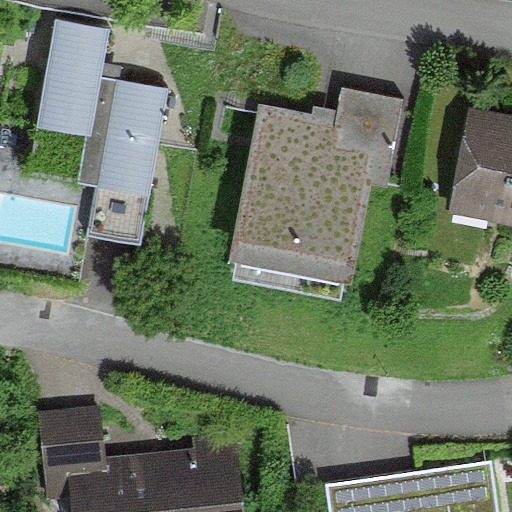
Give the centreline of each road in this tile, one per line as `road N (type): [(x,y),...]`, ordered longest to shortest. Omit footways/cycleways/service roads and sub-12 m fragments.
road 1 (residential): [(0,314),(334,399),(511,402)]
road 2 (residential): [(511,27),(282,0)]
